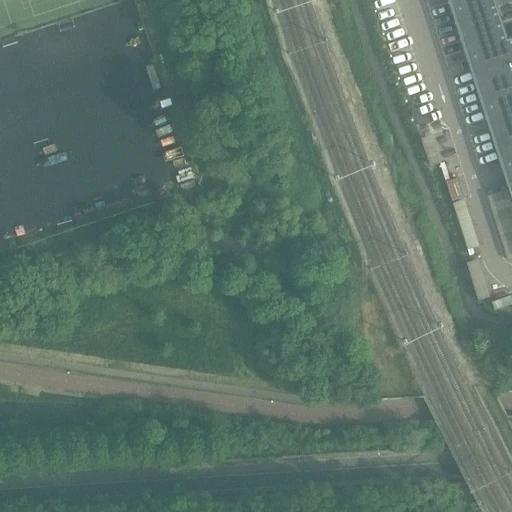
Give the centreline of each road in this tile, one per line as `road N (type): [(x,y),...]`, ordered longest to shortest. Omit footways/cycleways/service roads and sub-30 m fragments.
road 1 (motorway): [(511,467),(0,499)]
road 2 (unknown): [(412,0),(503,260),(511,266)]
